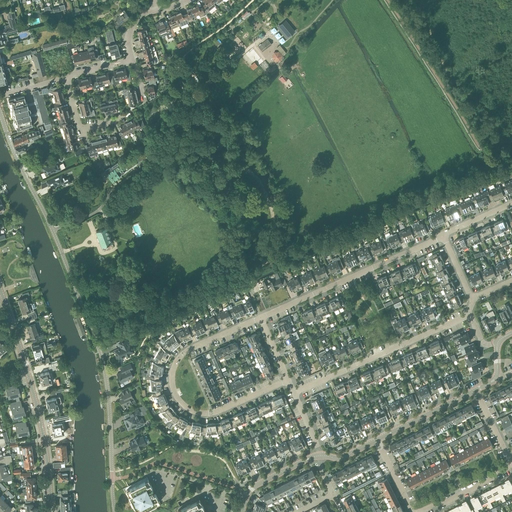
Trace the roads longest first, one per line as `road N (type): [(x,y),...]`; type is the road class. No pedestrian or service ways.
road 1 (unclassified): [(114,511),(99,350),(0,113)]
road 2 (residential): [(287,381),(206,413),(186,408),(173,391),(175,364),(188,351),(261,318)]
road 3 (residential): [(261,318),(443,236)]
road 4 (residential): [(294,395),(469,315)]
road 5 (unclassified): [(27,373),(46,454),(49,511)]
